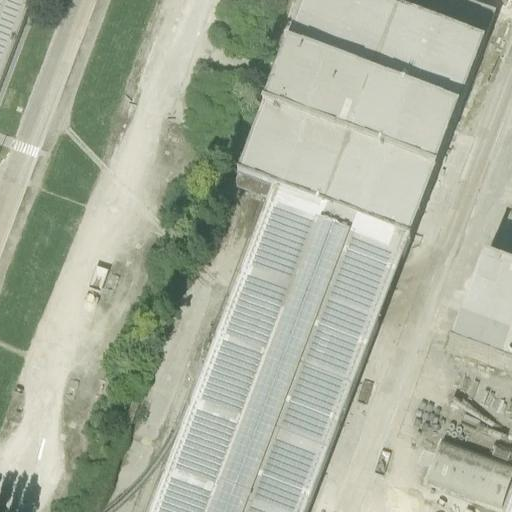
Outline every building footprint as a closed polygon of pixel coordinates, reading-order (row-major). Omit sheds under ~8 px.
[(0,0),(0,114),(43,1),(41,0),(0,0)] [(162,511),(316,511),(501,31),(419,0),(316,0),(244,190),(280,204),(162,511)] [(511,228),(503,258),(511,261),(511,228)] [(511,511),(511,276),(496,271),(464,355),(511,373),(511,511)] [(511,477),(447,453),(432,492),(486,511),(508,511),(511,503),(511,477)]
